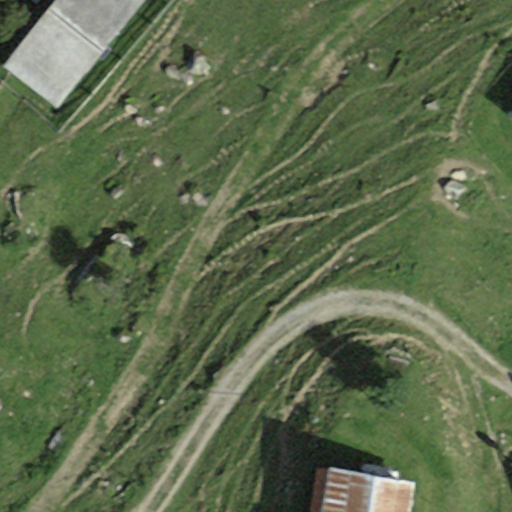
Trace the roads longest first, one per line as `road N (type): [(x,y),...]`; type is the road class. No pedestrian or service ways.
road 1 (track): [(17,511),(116,399),(288,142),(421,0)]
road 2 (track): [(511,385),(420,314),(365,299),(311,313),(267,336),(142,511)]
